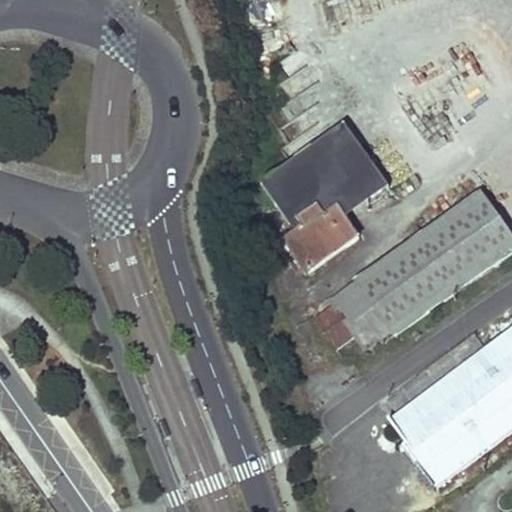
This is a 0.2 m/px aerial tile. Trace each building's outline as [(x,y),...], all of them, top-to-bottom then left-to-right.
[(281,171),(263,184),(299,232),(284,242),(290,251),(294,248),(311,272),(361,238),(347,218),(392,187),(347,127),(281,171)] [(511,239),(481,195),(357,283),(391,333),(395,337),(511,253),(511,239)] [(294,248),(290,251),(307,275),(311,272),(294,248)] [(391,333),(357,283),(332,301),(335,306),(356,336),(366,350),(391,333)] [(335,306),(318,319),(339,348),(356,336),(335,306)] [(511,336),(390,426),(407,449),(403,452),(434,494),(511,436),(511,336)]
